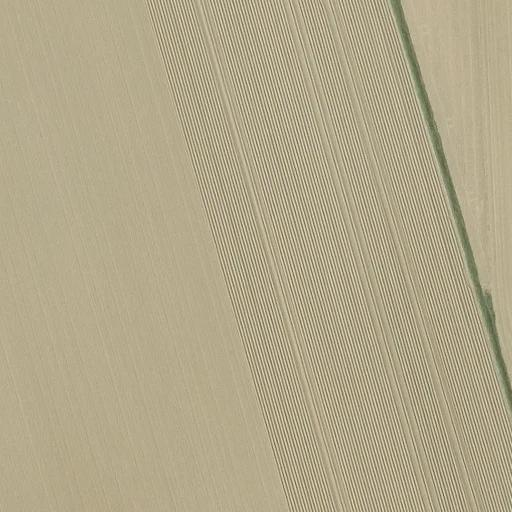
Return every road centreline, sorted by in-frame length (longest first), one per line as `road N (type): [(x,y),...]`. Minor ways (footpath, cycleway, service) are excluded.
road 1 (track): [(511,383),(401,0)]
road 2 (track): [(223,195),(444,134)]
